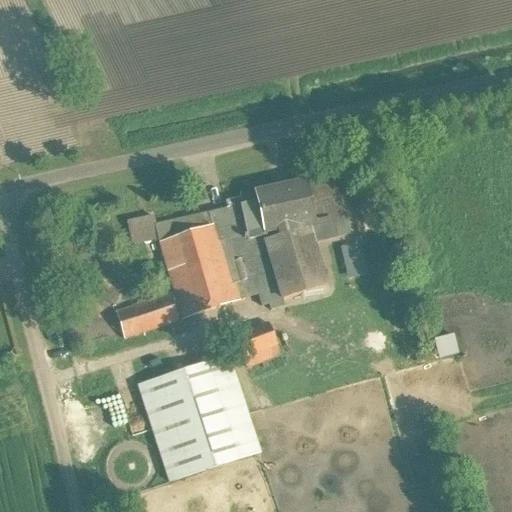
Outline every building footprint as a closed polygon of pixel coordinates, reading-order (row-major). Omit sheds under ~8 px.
[(255,236),(269,233),(271,238),(257,243),(276,301),(323,286),(304,228),(289,232),(288,229),(307,224),(299,183),(247,193),(255,236)] [(211,228),(158,246),(183,322),(236,304),(211,228)] [(115,315),(124,341),(174,324),(166,299),(115,315)] [(278,354),(268,325),(235,337),(245,365),(278,354)] [(452,334),(431,341),(437,362),(458,355),(452,334)] [(231,356),(141,386),(172,483),(262,453),(231,356)]
